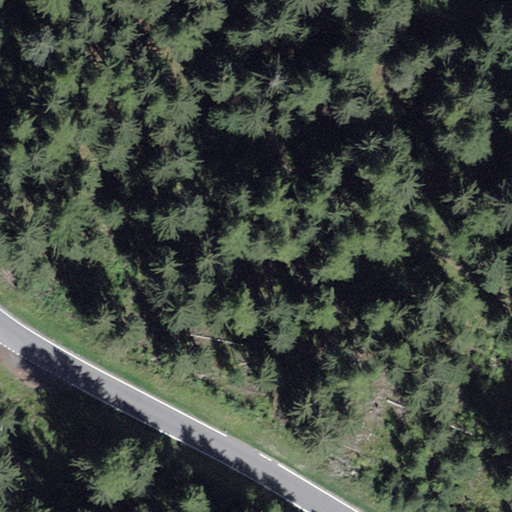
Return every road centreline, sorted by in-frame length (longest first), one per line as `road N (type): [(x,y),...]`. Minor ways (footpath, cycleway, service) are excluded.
road 1 (track): [(90,0),(206,123),(250,134),(511,310)]
road 2 (tertiary): [(0,326),(332,511)]
